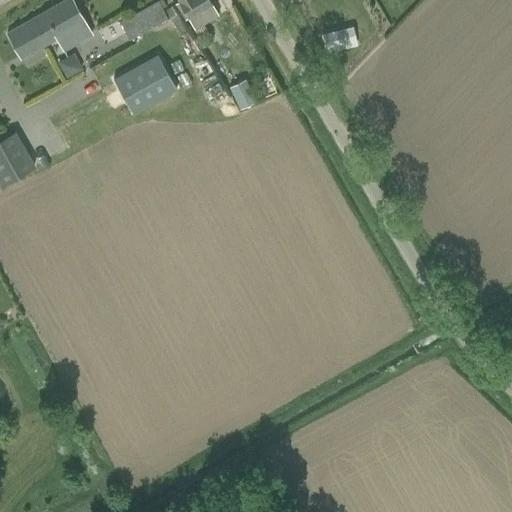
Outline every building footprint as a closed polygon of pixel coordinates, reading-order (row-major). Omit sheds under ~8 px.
[(91,33),(72,0),(64,0),(7,33),(20,56),(59,34),(66,47),(91,33)] [(129,39),(168,18),(157,0),(120,21),(129,39)] [(177,0),(179,2),(176,4),(185,19),(188,18),(194,29),(218,15),(211,4),(209,0),(177,0)] [(58,61),(67,77),(82,69),(74,53),(58,61)] [(157,53),(112,78),(132,114),(177,89),(157,53)] [(245,79),(229,86),(239,109),(256,101),(245,79)] [(36,166),(15,131),(0,140),(0,179),(3,184),(36,166)]
